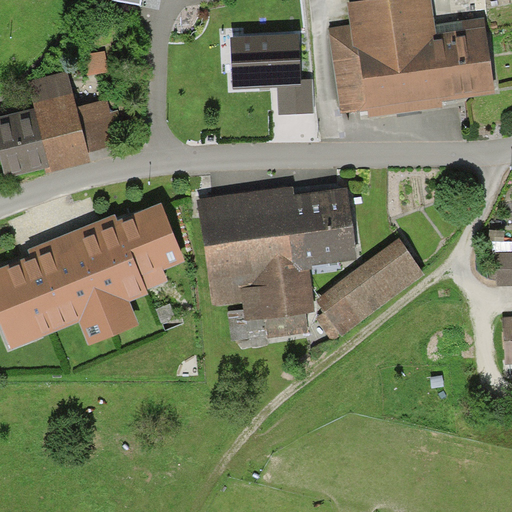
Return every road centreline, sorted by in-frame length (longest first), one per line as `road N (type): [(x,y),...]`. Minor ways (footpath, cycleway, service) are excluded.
road 1 (residential): [(0,209),(162,163),(511,150)]
road 2 (track): [(191,511),(226,451),(264,413),(458,267),(496,152)]
road 3 (unknown): [(315,0),(348,154)]
